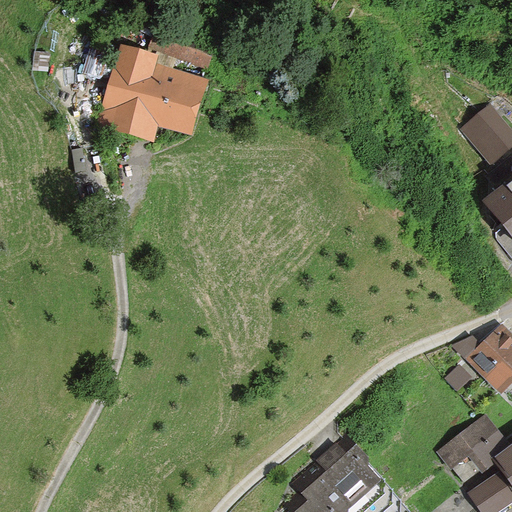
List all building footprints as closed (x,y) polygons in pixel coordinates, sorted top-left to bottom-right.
[(206,56),(154,31),(145,50),(197,74),(206,56)] [(195,81),(119,60),(98,137),(143,149),(147,133),(179,141),(195,81)] [(511,137),(493,115),(464,139),(494,174),(511,158),(511,137)] [(511,184),(479,210),(511,252),(511,184)] [(511,347),(497,332),(464,364),(495,397),(511,381),(511,347)] [(481,418),(436,451),(480,511),(498,511),(511,502),(511,441),(503,448),(481,418)] [(398,511),(336,444),(263,510),(264,511),(398,511)]
